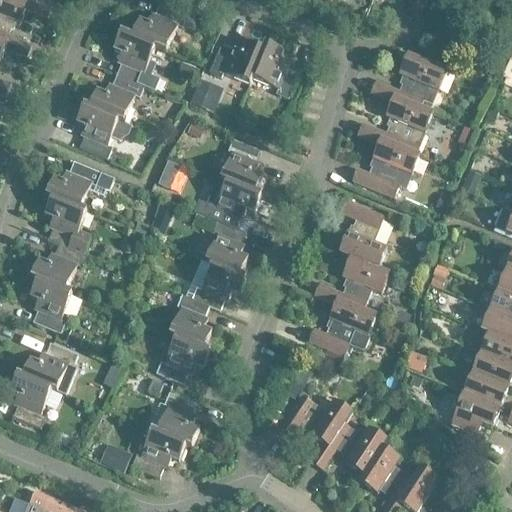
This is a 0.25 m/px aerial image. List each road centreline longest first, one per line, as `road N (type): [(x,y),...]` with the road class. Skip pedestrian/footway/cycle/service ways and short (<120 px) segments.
road 1 (residential): [(251,475),(239,393),(314,196),(310,167),(345,51)]
road 2 (residential): [(0,265),(30,157),(85,29),(117,0)]
road 3 (residential): [(137,508),(0,447)]
